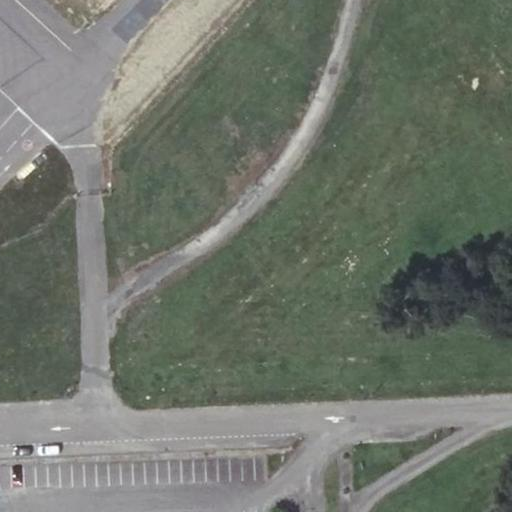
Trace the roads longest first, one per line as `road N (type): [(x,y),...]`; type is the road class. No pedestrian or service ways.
road 1 (unclassified): [(511,406),(0,431)]
road 2 (track): [(92,304),(201,239),(289,138),(353,0)]
